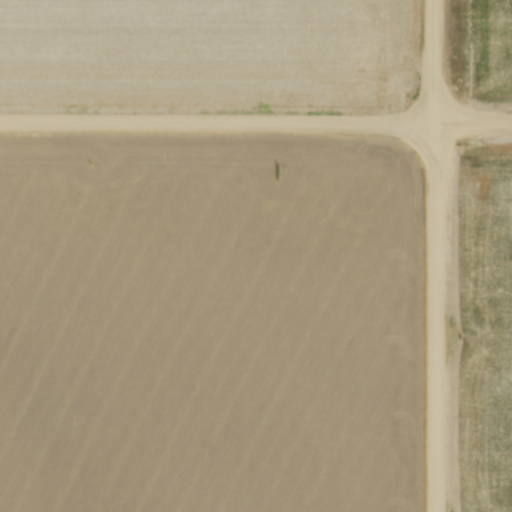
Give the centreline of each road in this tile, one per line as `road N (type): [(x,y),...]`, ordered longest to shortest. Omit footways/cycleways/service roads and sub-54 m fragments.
road 1 (tertiary): [(0,124),(511,125)]
road 2 (tertiary): [(435,511),(436,126)]
road 3 (residential): [(436,126),(436,0)]
